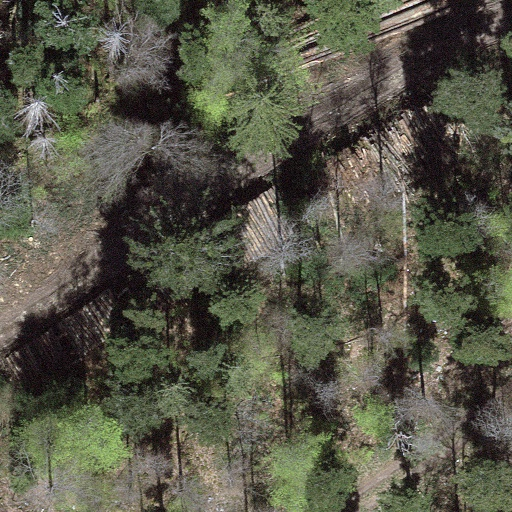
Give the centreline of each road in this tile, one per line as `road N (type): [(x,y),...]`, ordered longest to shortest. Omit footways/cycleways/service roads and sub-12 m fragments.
road 1 (track): [(511,39),(410,91),(240,211),(0,360)]
road 2 (track): [(511,406),(362,511)]
